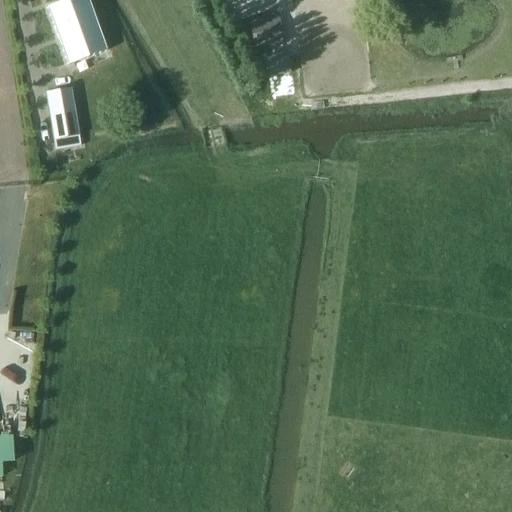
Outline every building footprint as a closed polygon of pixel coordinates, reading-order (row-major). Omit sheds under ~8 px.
[(105,51),(87,0),(69,0),(47,8),(67,65),(105,51)] [(275,42),(270,20),(252,24),(256,46),(275,42)] [(263,55),(268,77),(291,72),(287,50),(263,55)] [(81,146),(71,89),(44,93),(54,151),(81,146)] [(0,437),(0,476),(1,477),(0,467),(0,461),(13,461),(11,437),(0,437)]
